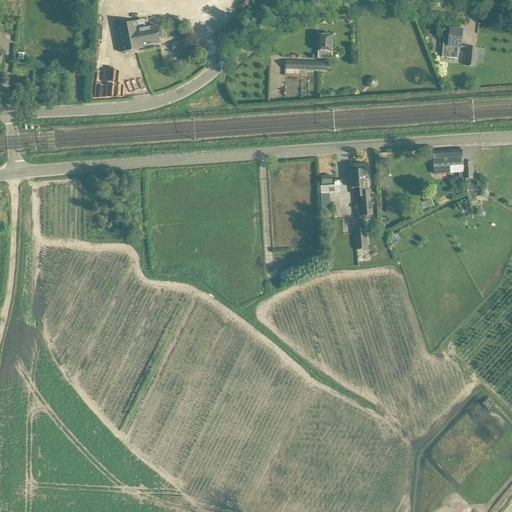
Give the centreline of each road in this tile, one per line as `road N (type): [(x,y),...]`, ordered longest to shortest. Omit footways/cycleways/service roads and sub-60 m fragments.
road 1 (secondary): [(511,137),(15,172)]
road 2 (tertiary): [(389,1),(283,19),(162,100),(10,111)]
road 3 (track): [(0,335),(12,276),(15,172)]
road 4 (tertiary): [(511,10),(389,1)]
